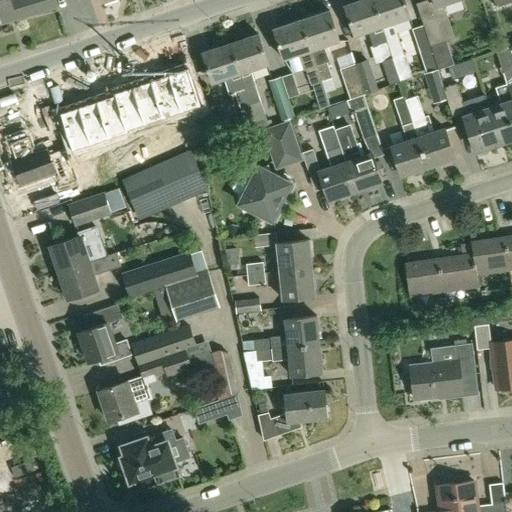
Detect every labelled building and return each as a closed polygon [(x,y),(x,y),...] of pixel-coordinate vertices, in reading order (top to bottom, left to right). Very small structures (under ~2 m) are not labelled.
[(0,0),(0,22),(57,5),(55,0),(0,0)] [(382,60),(390,85),(401,81),(392,56),(373,0),(359,0),(345,5),(355,35),(368,31),(375,53),(380,52),(382,60)] [(373,0),(392,56),(403,53),(393,23),(410,17),(404,0),(373,0)] [(443,3),(450,0),(433,0),(439,15),(421,21),(423,25),(430,46),(454,38),(443,3)] [(340,41),(330,10),(300,19),(321,81),(332,78),(327,63),(330,62),(324,46),(340,41)] [(321,81),(300,19),(273,28),(283,59),(298,55),(304,71),(306,70),(311,86),(322,82),(321,81)] [(430,46),(423,25),(411,29),(426,74),(437,70),(437,69),(434,61),(430,46)] [(266,119),(260,100),(250,70),(268,64),(258,33),(230,43),(240,73),(240,74),(259,131),(269,127),(266,119)] [(259,131),(240,74),(240,73),(230,43),(202,52),(212,83),(224,79),(229,95),(235,93),(240,107),(239,107),(248,133),(257,130),(258,131),(259,131)] [(490,108),(501,142),(511,138),(511,53),(510,47),(496,52),(507,84),(496,88),(501,104),(490,108)] [(454,65),(451,55),(434,61),(437,69),(437,70),(454,65)] [(354,63),(364,93),(365,94),(378,90),(368,59),(355,64),(355,63),(354,63)] [(347,90),(350,99),(363,94),(364,93),(354,63),(340,68),(347,90)] [(188,67),(169,74),(182,112),(201,105),(188,67)] [(437,70),(426,74),(424,74),(429,91),(433,103),(447,99),(443,88),(443,87),(437,70)] [(299,94),(292,73),(280,77),(287,98),(288,98),(299,94)] [(169,74),(151,80),(164,118),(182,112),(169,74)] [(295,117),(288,98),(287,98),(280,77),(269,81),(283,122),(295,117)] [(151,80),(133,86),(145,124),(164,118),(151,80)] [(457,83),(443,88),(447,99),(452,116),(462,113),(463,116),(474,151),(501,142),(490,108),(475,112),(471,101),(463,103),(457,83)] [(133,86),(114,92),(114,94),(115,94),(127,130),(128,130),(145,124),(133,86)] [(114,94),(97,100),(109,138),(129,132),(128,130),(127,130),(115,94),(114,94)] [(377,134),(373,123),(368,108),(363,94),(350,99),(347,101),(351,112),(354,111),(354,113),(358,123),(363,139),(377,134)] [(417,96),(405,100),(427,167),(454,158),(444,127),(433,131),(428,115),(424,117),(417,96)] [(404,97),(393,100),(396,109),(397,109),(407,140),(391,145),(401,175),(427,167),(405,100),(404,97)] [(97,100),(78,106),(91,144),(109,138),(97,100)] [(78,106),(59,112),(72,150),(91,144),(78,106)] [(288,123),(266,130),(274,154),(277,164),(299,157),(288,123)] [(331,165),(318,169),(328,199),(355,190),(345,160),(334,129),(333,124),(319,129),(331,165)] [(334,129),(345,160),(355,190),(382,182),(371,151),(360,155),(350,124),(334,129)] [(266,130),(252,135),(260,159),(274,154),(266,130)] [(178,134),(170,136),(174,148),(182,145),(178,134)] [(170,136),(161,139),(165,151),(174,148),(170,136)] [(55,173),(50,156),(47,148),(34,153),(33,150),(15,156),(16,159),(13,160),(21,185),(55,173)] [(143,148),(134,151),(138,163),(147,160),(143,148)] [(190,150),(119,178),(135,218),(205,190),(190,150)] [(134,151),(125,154),(130,166),(138,163),(134,151)] [(296,186),(293,184),(270,172),(268,164),(250,170),(253,178),(246,190),(238,193),(243,210),(251,208),(278,221),(296,186)] [(100,172),(91,174),(95,187),(104,184),(100,172)] [(76,225),(110,213),(104,194),(69,206),(76,225)] [(238,228),(226,229),(227,241),(240,240),(238,228)] [(307,239),(277,242),(276,233),(254,235),(255,248),(276,245),(279,270),(310,267),(307,239)] [(59,271),(89,261),(85,249),(96,246),(92,234),(81,237),(80,234),(50,244),(59,271)] [(476,276),(510,271),(506,237),(471,241),(476,276)] [(444,293),(478,288),(476,276),(471,241),(473,254),(439,259),(444,293)] [(237,248),(225,249),(226,265),(239,263),(237,248)] [(89,261),(59,271),(68,298),(97,289),(92,273),(120,264),(116,252),(89,261)] [(165,285),(207,270),(207,269),(195,273),(188,253),(123,275),(130,295),(165,284),(165,285)] [(405,263),(409,297),(444,293),(439,259),(405,263)] [(264,272),(263,262),(247,264),(247,273),(264,272)] [(313,295),(310,267),(279,270),(282,298),(313,295)] [(218,304),(207,270),(165,285),(177,318),(218,304)] [(265,284),(264,272),(247,273),(249,286),(265,284)] [(261,311),(260,298),(235,300),(236,314),(261,311)] [(81,316),(86,330),(78,332),(89,362),(104,357),(106,363),(131,354),(126,340),(114,344),(107,324),(122,318),(117,304),(81,316)] [(287,347),(319,343),(316,315),(284,318),(287,347)] [(496,388),(511,386),(511,341),(491,344),(488,324),(474,326),(477,350),(491,348),(496,388)] [(138,361),(195,342),(190,327),(133,346),(134,351),(138,361)] [(254,341),(255,350),(272,349),(271,338),(254,340),(254,341)] [(195,342),(138,361),(144,379),(167,371),(168,374),(191,366),(186,349),(196,346),(195,342)] [(287,347),(272,349),(255,350),(256,361),(272,359),(272,361),(289,359),(291,375),(322,372),(319,343),(287,347)] [(463,393),(460,376),(476,374),(472,343),(449,346),(451,362),(410,367),(414,399),(463,393)] [(252,378),(249,378),(252,390),(254,390),(272,387),(270,376),(263,377),(252,378)] [(218,400),(237,393),(234,377),(213,385),(218,400)] [(146,398),(134,402),(127,380),(99,390),(109,420),(124,415),(126,421),(150,413),(146,398)] [(274,418),(281,434),(298,427),(298,421),(327,417),(324,390),(284,394),(286,413),(274,418)] [(242,415),(237,393),(218,400),(193,408),(199,424),(227,414),(229,420),(242,415)] [(277,436),(269,412),(267,402),(256,404),(258,415),(264,440),(277,436)] [(183,437),(176,440),(172,429),(155,434),(146,437),(144,431),(128,437),(130,443),(122,445),(126,455),(122,456),(130,481),(134,479),(137,488),(158,481),(158,484),(175,478),(174,475),(178,474),(174,461),(190,456),(183,437)] [(31,460),(11,468),(15,478),(35,471),(31,460)] [(474,482),(437,486),(440,511),(506,511),(505,503),(492,505),(492,509),(478,511),(474,482)]
